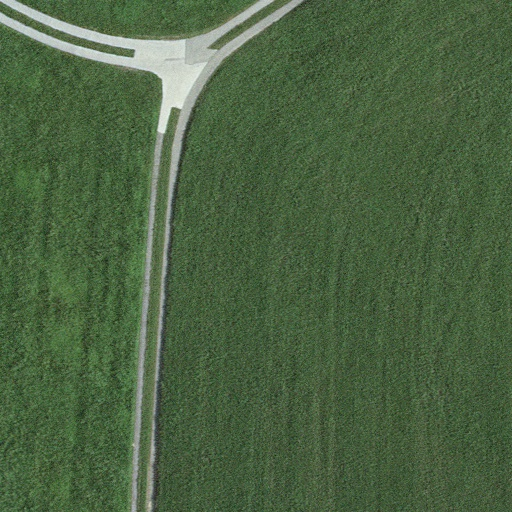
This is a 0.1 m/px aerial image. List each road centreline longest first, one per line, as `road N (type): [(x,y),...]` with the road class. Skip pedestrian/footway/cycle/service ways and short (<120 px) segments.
road 1 (track): [(217,47),(178,112),(167,157),(144,511)]
road 2 (track): [(290,0),(217,47),(137,52),(88,46),(0,6)]
